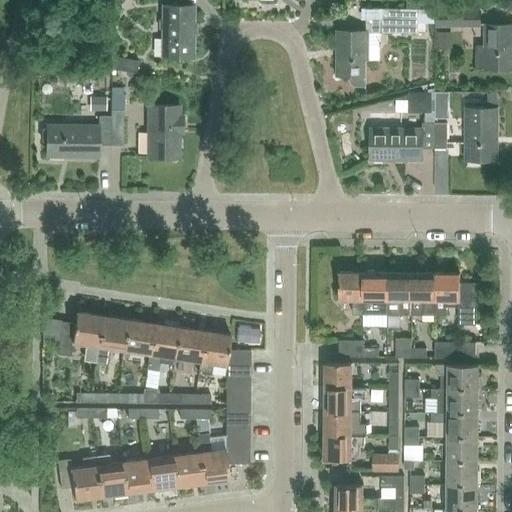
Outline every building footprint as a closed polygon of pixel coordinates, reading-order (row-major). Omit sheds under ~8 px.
[(192,57),(192,5),(162,5),(162,57),(192,57)] [(435,11),(382,11),(382,19),(366,19),(365,31),(381,30),(416,31),(416,14),(435,14),(435,11)] [(461,11),(435,11),(435,14),(435,23),(447,23),(480,24),(480,12),(461,11)] [(511,68),(511,64),(511,23),(485,24),(484,45),(475,45),(475,68),(511,68)] [(364,87),(365,31),(337,30),(336,75),(349,75),(349,80),(351,84),(355,87),(364,87)] [(113,56),(111,68),(135,72),(137,60),(113,56)] [(147,104),(147,157),(177,157),(177,132),(181,132),(181,115),(177,114),(177,104),(147,104)] [(497,160),(497,108),(465,107),(465,159),(497,160)] [(110,110),(110,115),(110,145),(121,145),(121,110),(110,110)] [(110,145),(110,115),(97,115),(97,126),(46,125),(46,127),(41,129),(41,140),(45,142),(45,155),(97,156),(97,145),(110,145)] [(434,123),(434,122),(422,122),(422,128),(370,128),(370,158),(422,158),(422,147),(434,147),(434,123)] [(434,123),(434,147),(446,148),(446,122),(434,122),(434,123)] [(364,314),(364,272),(339,271),(339,298),(352,298),(352,313),(364,314)] [(388,299),(388,272),(364,272),(364,314),(375,314),(389,314),(389,299),(388,299)] [(411,272),(388,272),(388,299),(389,299),(389,314),(400,314),(411,314),(411,272)] [(436,314),(436,272),(411,272),(411,314),(436,314)] [(475,323),(475,282),(459,281),(459,272),(436,272),(436,314),(458,315),(457,323),(475,323)] [(74,324),(61,321),(56,354),(70,356),(73,342),(85,343),(83,359),(95,361),(97,345),(98,345),(102,315),(76,311),(74,324)] [(127,319),(102,315),(98,345),(97,345),(95,361),(94,362),(109,364),(112,347),(123,349),(127,319)] [(148,353),(153,322),(127,319),(123,349),(148,353)] [(173,364),(174,357),(179,326),(153,322),(148,353),(146,369),(158,370),(159,362),(173,364)] [(200,360),(204,330),(179,326),(174,357),(200,360)] [(230,334),(204,330),(200,360),(198,374),(210,375),(213,362),(226,364),(226,362),(228,349),(230,334)] [(363,357),(363,348),(363,340),(338,340),(338,356),(363,357)] [(435,341),(435,357),(476,357),(476,341),(435,341)] [(363,357),(378,357),(378,348),(363,348),(363,357)] [(411,357),(411,348),(396,348),(396,357),(411,357)] [(411,357),(426,357),(426,348),(411,348),(411,357)] [(250,362),(250,351),(250,349),(228,349),(226,362),(250,362)] [(250,375),(250,362),(226,362),(226,364),(226,375),(250,375)] [(351,387),(352,364),(352,363),(325,362),(325,387),(351,387)] [(435,364),(435,369),(440,374),(442,374),(441,388),(479,388),(479,365),(479,364),(435,364)] [(399,388),(399,373),(389,373),(389,387),(399,388)] [(250,387),(250,375),(226,375),(226,387),(250,387)] [(405,388),(419,388),(419,380),(405,379),(405,388)] [(250,400),(250,387),(226,387),(226,399),(250,400)] [(366,387),(351,387),(325,387),(325,410),(360,411),(360,399),(366,399),(366,387)] [(398,411),(399,388),(389,387),(389,411),(398,411)] [(167,402),(168,393),(158,393),(158,388),(143,388),(142,393),(142,402),(167,402)] [(419,397),(419,388),(405,388),(405,397),(419,397)] [(441,388),(431,388),(431,398),(437,399),(437,412),(478,412),(479,388),(441,388)] [(90,401),(90,392),(76,392),(75,401),(90,401)] [(116,392),(106,392),(90,392),(90,401),(115,402),(116,392)] [(142,393),(127,392),(116,392),(115,402),(142,402),(142,393)] [(194,393),(179,393),(168,393),(167,402),(194,403),(194,393)] [(194,403),(209,403),(210,394),(194,393),(194,403)] [(250,412),(250,400),(226,399),(225,412),(250,412)] [(90,417),(90,407),(75,407),(75,417),(90,417)] [(105,417),(105,408),(90,407),(90,417),(105,417)] [(142,418),(142,408),(127,408),(127,417),(142,418)] [(157,418),(157,408),(142,408),(142,418),(157,418)] [(194,418),(194,409),(179,409),(179,418),(194,418)] [(209,418),(209,409),(194,409),(194,418),(209,418)] [(359,424),(360,411),(325,410),(324,435),(365,435),(366,435),(367,424),(359,424)] [(398,420),(398,411),(389,411),(389,435),(398,435),(398,420)] [(249,425),(250,412),(225,412),(225,424),(249,425)] [(478,436),(478,412),(437,412),(437,413),(431,413),(431,422),(447,422),(447,436),(478,436)] [(249,437),(249,425),(225,424),(225,435),(225,436),(249,437)] [(404,436),(419,436),(419,427),(404,427),(404,436)] [(225,436),(225,435),(209,437),(209,433),(196,434),(199,451),(203,482),(229,478),(227,463),(225,449),(225,448),(225,436)] [(365,445),(365,435),(324,435),(324,459),(356,459),(360,452),(360,445),(365,445)] [(398,450),(398,435),(389,435),(389,450),(398,450)] [(249,450),(249,437),(225,436),(225,448),(225,449),(249,450)] [(419,446),(419,436),(404,436),(404,445),(419,446)] [(446,460),(478,460),(478,436),(447,436),(446,460)] [(249,463),(249,450),(225,449),(227,463),(249,463)] [(177,485),(203,482),(199,451),(173,454),(177,485)] [(372,453),(372,470),(372,472),(398,472),(399,454),(372,453)] [(101,495),(126,492),(122,461),(110,462),(109,454),(95,455),(101,495)] [(152,488),(177,485),(173,454),(148,458),(152,488)] [(74,498),(101,495),(95,455),(82,457),(83,466),(70,468),(69,458),(57,460),(61,488),(73,487),(74,498)] [(126,492),(152,488),(148,458),(122,461),(126,492)] [(477,484),(478,460),(446,460),(446,484),(477,484)] [(410,484),(424,484),(424,475),(410,475),(410,484)] [(404,476),(381,476),(381,489),(394,489),(394,494),(394,509),(403,509),(403,494),(404,476)] [(363,484),(336,484),(336,508),(362,509),(377,509),(377,498),(362,497),(363,484)] [(424,493),(424,484),(410,484),(410,492),(424,493)] [(477,508),(477,484),(446,484),(446,508),(477,508)]
